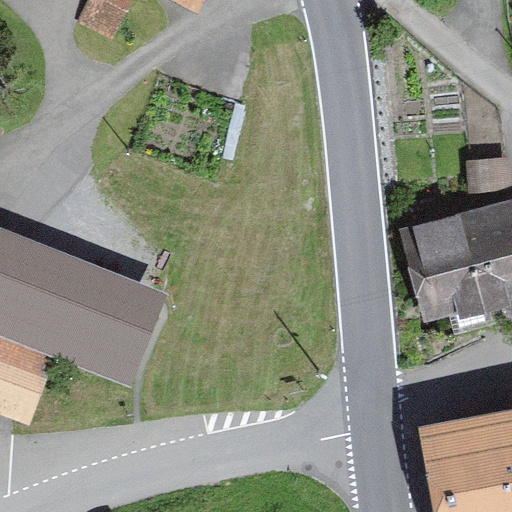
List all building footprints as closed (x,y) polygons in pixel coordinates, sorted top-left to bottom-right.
[(175,0),(199,12),(204,0),(84,0),(75,20),(114,39),(133,0),(175,0)] [(472,159),(476,194),(506,191),(503,156),(472,159)] [(511,323),(511,194),(399,226),(425,319),(458,310),(460,316),(503,304),(508,324),(511,323)] [(0,236),(0,410),(26,420),(52,350),(131,380),(163,294),(2,230),(0,236)] [(511,511),(511,401),(418,420),(435,511),(511,511)]
